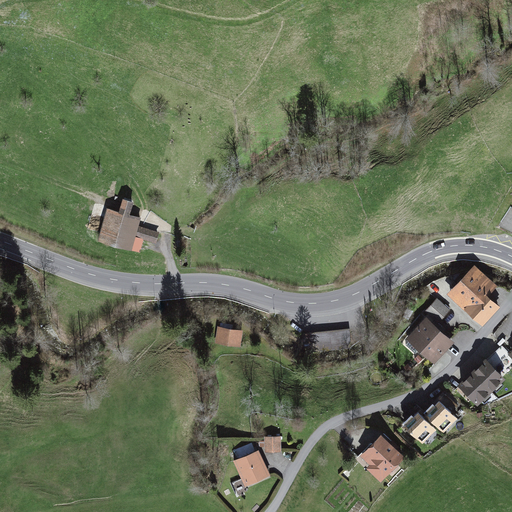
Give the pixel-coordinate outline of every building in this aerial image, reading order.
[(120,212),(108,208),(99,239),(131,248),(134,238),(135,235),(137,227),(140,217),(128,214),(129,208),(131,203),(123,200),(121,206),(120,212)] [(157,233),(142,228),(139,236),(155,241),(157,233)] [(142,240),(134,238),(131,248),(139,250),(142,240)] [(474,267),(453,289),(470,306),(467,309),(482,322),(497,305),(485,294),(494,285),(474,267)] [(437,300),(426,314),(439,324),(450,310),(437,300)] [(428,318),(407,339),(431,364),(453,343),(428,318)] [(240,332),(220,329),(218,341),(238,344),(240,332)] [(349,330),(310,334),(312,351),(351,347),(349,330)] [(503,347),(487,363),(501,378),(511,368),(511,354),(511,355),(503,347)] [(485,361),(473,372),(490,389),(501,378),(487,363),(485,361)] [(473,372),(461,383),(478,401),(490,389),(473,372)] [(432,402),(423,411),(443,431),(456,417),(439,401),(435,405),(432,402)] [(412,413),(403,422),(422,441),(435,428),(418,411),(414,415),(412,413)] [(402,456),(381,436),(366,452),(376,461),(370,467),(381,478),(402,456)] [(279,437),(265,437),(266,451),(279,451),(279,437)] [(259,451),(235,461),(244,484),(269,474),(259,451)]
